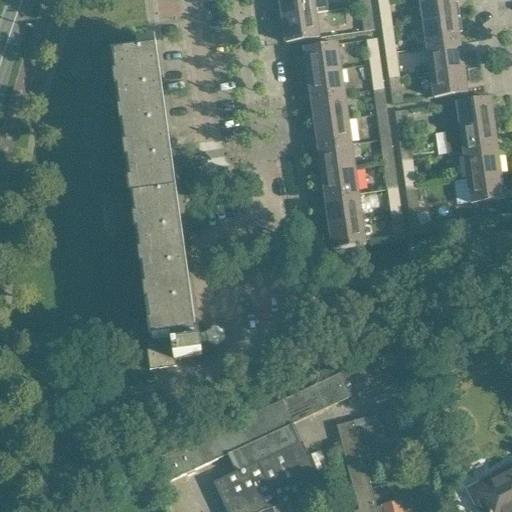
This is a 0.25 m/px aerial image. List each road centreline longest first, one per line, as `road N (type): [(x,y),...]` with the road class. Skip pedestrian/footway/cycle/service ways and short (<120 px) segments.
road 1 (residential): [(270,215),(263,174),(216,180),(190,0)]
road 2 (residential): [(270,215),(197,244),(208,311),(246,303),(281,282)]
